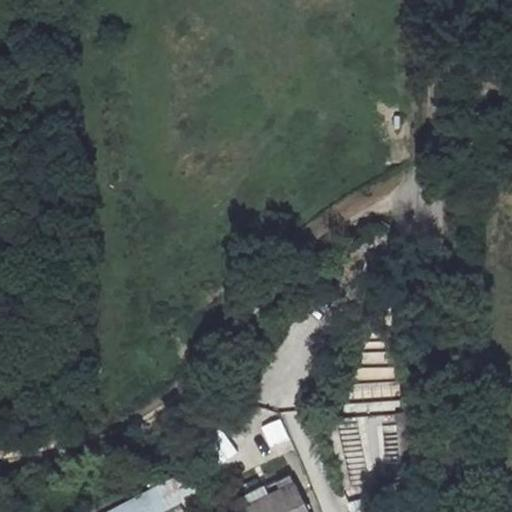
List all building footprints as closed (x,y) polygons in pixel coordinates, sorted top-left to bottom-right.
[(413,312),(396,313),(400,387),(417,387),(413,312)] [(327,421),(342,491),(353,489),(339,425),(340,422),(402,419),(406,511),(424,511),(419,406),(338,409),(338,420),(327,421)] [(102,511),(159,511),(180,502),(177,494),(193,486),(186,471),(102,511)] [(307,511),(288,474),(234,502),(239,511),(307,511)] [(371,511),(368,500),(347,506),(350,511),(371,511)]
